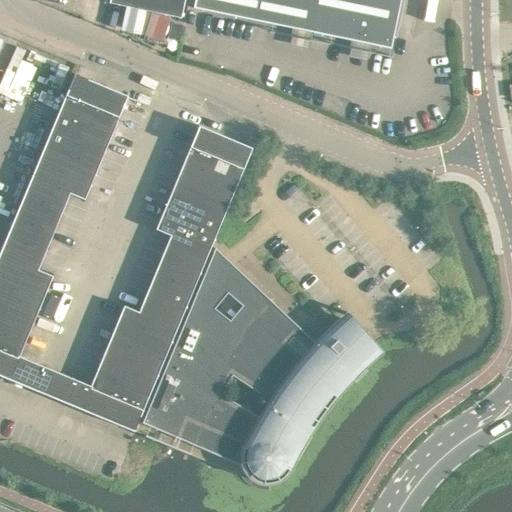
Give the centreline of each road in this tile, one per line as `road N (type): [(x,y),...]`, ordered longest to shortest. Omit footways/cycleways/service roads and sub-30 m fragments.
road 1 (unclassified): [(14,0),(48,23),(372,154),(409,164),(490,147)]
road 2 (unclassified): [(490,147),(473,68),(471,0)]
road 3 (tertiary): [(397,511),(443,453),(497,418)]
